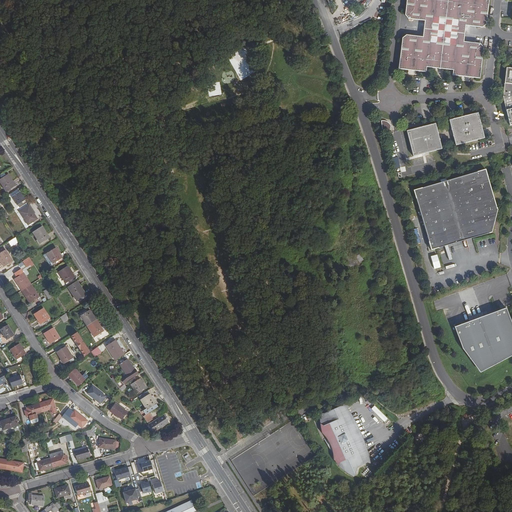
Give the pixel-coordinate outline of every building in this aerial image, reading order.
[(406,0),(404,16),(407,19),(424,22),(422,37),(406,35),(402,38),(398,70),(425,73),(425,68),(452,71),(451,76),(478,80),(482,48),(479,44),(462,42),(464,26),(481,28),(485,26),(487,0),(406,0)] [(511,68),(505,68),(502,97),(509,126),(511,125),(511,68)] [(477,113),(448,120),(454,146),(483,139),(477,113)] [(434,124),(405,131),(411,157),(440,150),(434,124)] [(472,236),(472,238),(492,233),(498,210),(486,169),(414,190),(431,250),(438,248),(438,245),(472,236)] [(15,186),(8,174),(0,179),(0,181),(6,191),(15,186)] [(24,200),(19,192),(12,197),(18,206),(23,203),(22,202),(24,200)] [(37,219),(28,206),(20,212),(28,225),(37,219)] [(49,238),(41,226),(33,232),(40,244),(49,238)] [(438,248),(472,238),(472,236),(438,245),(438,248)] [(19,241),(16,237),(9,241),(12,245),(19,241)] [(62,258),(55,248),(46,253),(53,264),(62,258)] [(13,261),(5,249),(0,252),(0,261),(3,267),(13,261)] [(50,266),(53,264),(46,253),(43,255),(50,266)] [(31,265),(33,263),(29,257),(24,260),(27,267),(31,265)] [(74,278),(67,266),(59,272),(66,284),(74,278)] [(15,279),(22,290),(31,284),(22,269),(16,273),(18,277),(15,279)] [(39,297),(31,284),(22,290),(30,303),(39,297)] [(86,296),(79,285),(71,291),(77,301),(86,296)] [(43,291),(48,299),(54,295),(48,287),(43,291)] [(50,318),(43,307),(34,313),(41,324),(50,318)] [(511,355),(511,316),(509,307),(457,326),(465,347),(482,371),(511,355)] [(80,316),(87,326),(95,320),(89,310),(80,316)] [(103,332),(95,320),(87,326),(94,337),(103,332)] [(14,336),(8,325),(0,330),(7,340),(14,336)] [(59,339),(52,328),(44,333),(50,344),(59,339)] [(69,337),(83,357),(90,352),(76,332),(69,337)] [(112,356),(121,351),(120,348),(116,342),(115,340),(106,346),(112,356)] [(19,344),(11,349),(17,360),(21,357),(26,354),(19,344)] [(74,360),(65,347),(56,352),(63,364),(69,361),(70,363),(74,360)] [(101,352),(97,347),(90,352),(94,356),(101,352)] [(112,356),(115,360),(124,354),(121,351),(112,356)] [(134,370),(127,359),(119,364),(126,375),(123,377),(126,382),(128,380),(129,379),(134,377),(138,374),(135,369),(134,370)] [(33,379),(31,368),(17,373),(20,383),(33,379)] [(85,380),(75,369),(68,375),(79,386),(85,380)] [(131,384),(137,394),(145,388),(140,379),(137,381),(134,377),(129,379),(128,380),(131,384)] [(106,397),(93,386),(87,393),(100,404),(106,397)] [(151,397),(149,394),(141,399),(146,409),(140,413),(143,417),(148,413),(158,407),(153,400),(151,397)] [(53,399),(40,403),(43,412),(48,410),(49,413),(56,411),(55,408),(53,399)] [(37,413),(43,412),(40,403),(27,407),(27,409),(25,410),(27,416),(29,416),(31,419),(38,417),(37,413)] [(128,412),(116,404),(111,411),(123,420),(128,412)] [(354,417),(345,404),(332,409),(320,416),(320,422),(321,427),(322,432),(325,433),(328,434),(336,452),(335,455),(334,459),(334,460),(335,462),(336,464),(337,466),(339,468),(340,470),(342,471),(344,472),(345,473),(347,474),(349,475),(350,476),(352,476),(356,466),(369,460),(370,458),(366,444),(360,429),(354,417)] [(87,421),(75,411),(69,418),(82,428),(87,421)] [(168,423),(164,415),(153,422),(158,430),(168,423)] [(18,425),(16,417),(0,421),(3,430),(18,425)] [(336,452),(328,434),(325,433),(326,436),(326,438),(327,441),(328,444),(327,445),(329,447),(331,450),(332,452),(335,455),(336,452)] [(115,450),(116,441),(100,438),(98,447),(115,450)] [(77,460),(90,456),(88,448),(74,451),(77,460)] [(64,455),(50,459),(53,467),(66,463),(64,455)] [(40,471),(53,467),(50,459),(37,462),(39,469),(40,471)] [(22,472),(24,463),(8,460),(6,469),(22,472)] [(143,472),(153,469),(150,461),(141,464),(143,472)] [(117,480),(130,476),(128,467),(114,471),(117,480)] [(362,473),(367,478),(372,472),(367,468),(362,473)] [(112,486),(109,477),(96,481),(98,489),(112,486)] [(141,484),(143,494),(151,491),(148,482),(141,484)] [(160,482),(153,484),(155,494),(163,491),(160,482)] [(77,496),(90,492),(88,483),(74,488),(77,496)] [(70,494),(67,485),(54,489),(57,498),(70,494)] [(135,490),(123,493),(126,503),(138,499),(135,490)] [(44,506),(45,497),(32,496),(32,493),(29,493),(29,500),(31,500),(31,503),(31,505),(44,506)] [(101,493),(95,495),(97,502),(105,500),(101,493)] [(105,500),(97,502),(99,508),(99,511),(106,511),(104,505),(108,504),(107,500),(105,500)] [(196,511),(192,500),(191,500),(191,501),(166,511),(194,511),(196,511)] [(45,509),(46,511),(50,509),(55,505),(54,503),(45,509)]
